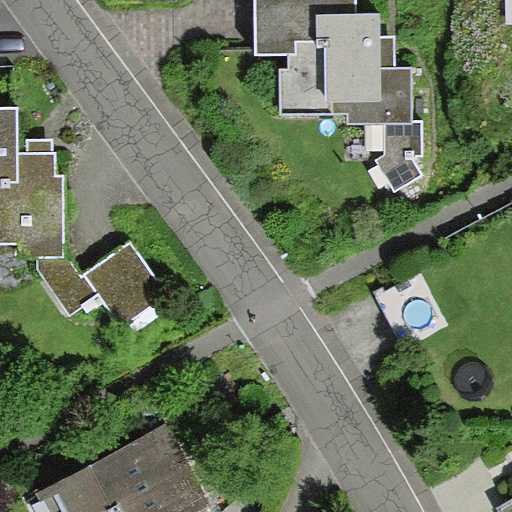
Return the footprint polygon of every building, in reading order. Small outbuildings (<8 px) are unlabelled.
[(405,183),(429,166),(420,55),(389,58),(385,4),(360,6),(359,0),(255,0),(259,50),(285,48),(290,115),(388,108),(392,155),(405,183)] [(20,155),(19,107),(0,107),(0,180),(20,180),(20,155)] [(38,257),(64,257),(64,177),(54,177),(54,154),(52,155),(52,141),(29,141),(29,155),(20,155),(20,180),(0,180),(0,243),(24,243),(24,257),(38,257)] [(119,324),(166,293),(131,244),(84,278),(70,258),(64,257),(38,257),(39,268),(71,315),(99,296),(119,324)] [(129,448),(38,496),(46,511),(190,511),(210,501),(170,426),(129,448)]
